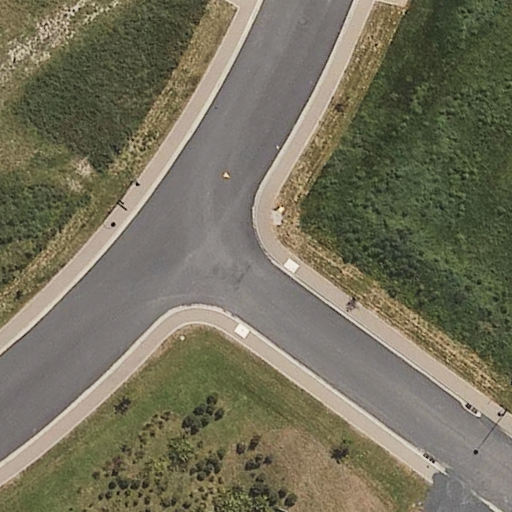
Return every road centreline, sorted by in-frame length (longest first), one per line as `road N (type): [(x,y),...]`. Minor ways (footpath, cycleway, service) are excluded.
road 1 (residential): [(177,232),(511,480)]
road 2 (residential): [(177,232),(255,120),(311,0)]
road 3 (residential): [(0,405),(106,312),(177,232)]
